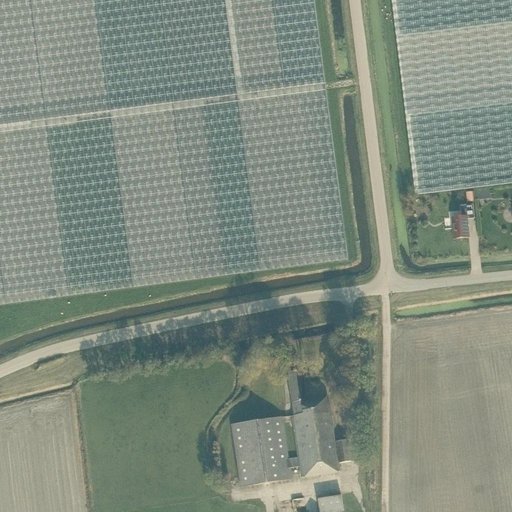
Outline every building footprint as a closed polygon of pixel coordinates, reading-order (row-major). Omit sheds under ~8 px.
[(0,0),(0,305),(347,261),(313,0),(0,0)] [(511,0),(391,0),(415,196),(511,185),(511,0)] [(461,207),(462,218),(452,219),(454,240),(469,238),(467,220),(474,219),(473,205),(461,207)] [(300,478),(339,472),(334,443),(327,397),(306,400),(301,371),(287,373),(293,416),(291,417),(298,458),(288,460),(281,418),(231,426),(240,487),(290,480),(289,469),(299,467),(300,478)] [(350,462),(347,441),(335,442),(338,464),(350,462)] [(341,495),(317,499),(319,511),(342,511),(343,511),(341,495)]
